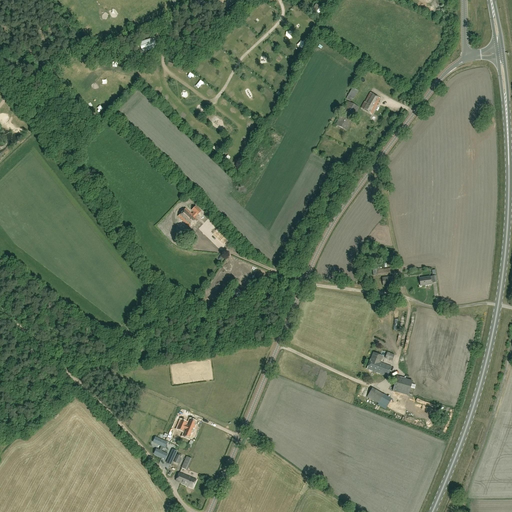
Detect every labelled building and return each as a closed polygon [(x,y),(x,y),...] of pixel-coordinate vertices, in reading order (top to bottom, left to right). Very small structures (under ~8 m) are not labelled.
[(237,3),(230,8),(233,12),(240,7),(237,3)] [(153,38),(139,43),(142,52),(145,51),(145,52),(154,49),(154,48),(156,47),(153,38)] [(352,88),(347,96),(346,99),(351,102),(353,99),(353,100),(358,91),(352,88)] [(365,103),(364,102),(361,109),(371,115),(380,99),(370,93),(365,103)] [(348,102),(336,125),(346,131),(359,108),(348,102)] [(232,113),(236,108),(232,104),(228,110),(232,113)] [(194,212),(192,214),(186,209),(178,217),(189,227),(197,219),(194,217),(196,215),(197,215),(201,211),(196,206),(192,210),(194,212)] [(396,284),(395,276),(382,277),(383,286),(396,284)] [(419,278),(420,286),(431,284),(431,281),(433,281),(433,283),(437,282),(436,276),(432,276),(432,277),(430,277),(419,278)] [(385,358),(392,361),(394,355),(387,352),(385,358)] [(367,369),(387,377),(391,366),(380,362),(382,356),(373,353),(371,359),(370,359),(367,369)] [(397,376),(392,391),(392,393),(395,394),(396,392),(408,395),(412,381),(397,376)] [(379,402),(387,406),(391,399),(372,388),(367,397),(379,403),(379,402)] [(192,432),(193,433),(194,433),(195,429),(193,428),(194,426),(188,424),(185,432),(191,434),(192,432)] [(167,443),(156,438),(154,443),(161,446),(159,451),(156,449),(154,454),(165,459),(167,454),(161,451),(163,447),(165,448),(167,443)] [(177,452),(173,450),(166,463),(171,465),(177,452)] [(186,470),(191,458),(186,456),(181,468),(186,470)] [(193,489),(196,481),(179,474),(176,482),(193,489)]
